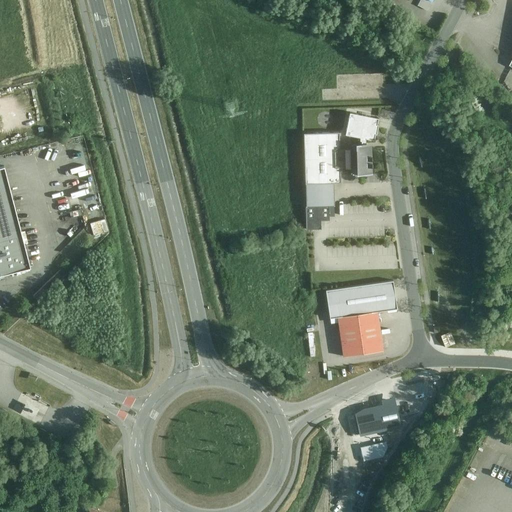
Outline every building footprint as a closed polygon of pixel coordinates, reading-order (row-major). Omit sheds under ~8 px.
[(428,12),(434,0),(405,0),(408,1),(408,0),(421,0),(418,7),(428,12)] [(337,138),(338,169),(348,168),(354,167),(354,175),(373,174),(371,138),(376,140),(380,115),(348,109),(345,132),(354,135),(354,140),(337,138)] [(337,131),(299,132),(301,185),(306,184),(334,184),(338,184),(338,169),(337,138),(337,131)] [(3,165),(0,166),(0,274),(29,268),(3,165)] [(306,184),(307,206),(330,205),(335,205),(334,184),(306,184)] [(307,229),(322,229),(322,220),(330,220),(330,205),(307,206),(307,229)] [(109,230),(105,218),(91,223),(95,235),(109,230)] [(329,316),(335,315),(376,310),(397,307),(393,278),(326,287),(329,316)] [(381,349),(376,310),(335,315),(340,355),(381,349)] [(36,409),(23,403),(19,412),(31,417),(36,409)] [(395,403),(354,413),(359,435),(400,425),(395,403)]
